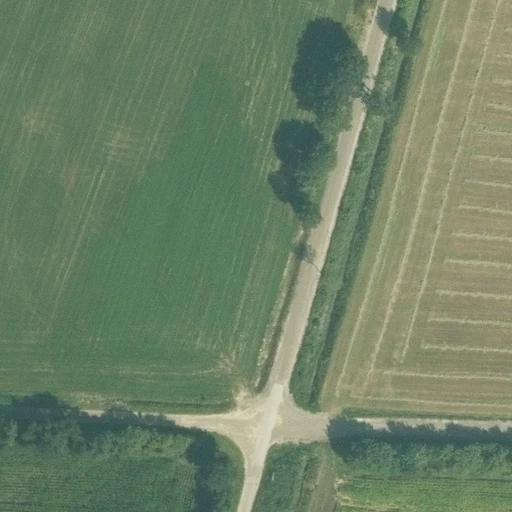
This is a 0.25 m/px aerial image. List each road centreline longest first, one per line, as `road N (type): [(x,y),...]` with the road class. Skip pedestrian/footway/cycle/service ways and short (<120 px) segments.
road 1 (unclassified): [(390,0),(274,419)]
road 2 (unclassified): [(274,419),(0,406)]
road 3 (unclassified): [(511,428),(274,419)]
